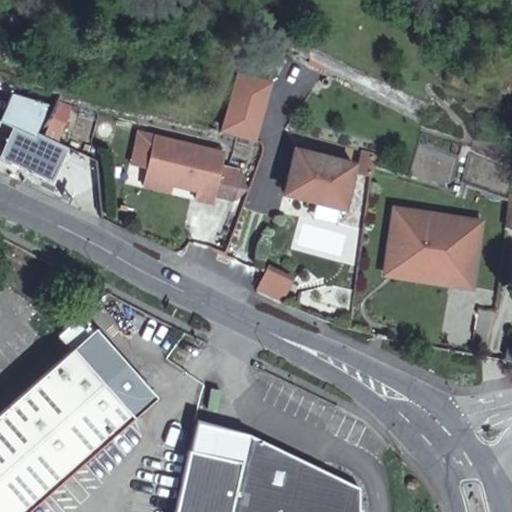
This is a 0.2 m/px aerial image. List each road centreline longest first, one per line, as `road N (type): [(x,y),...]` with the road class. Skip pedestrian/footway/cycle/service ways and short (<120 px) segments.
road 1 (tertiary): [(0,199),(245,319)]
road 2 (tertiary): [(455,415),(334,348),(245,319)]
road 3 (tertiary): [(245,319),(389,412)]
road 4 (tertiary): [(389,412),(427,452),(452,511)]
